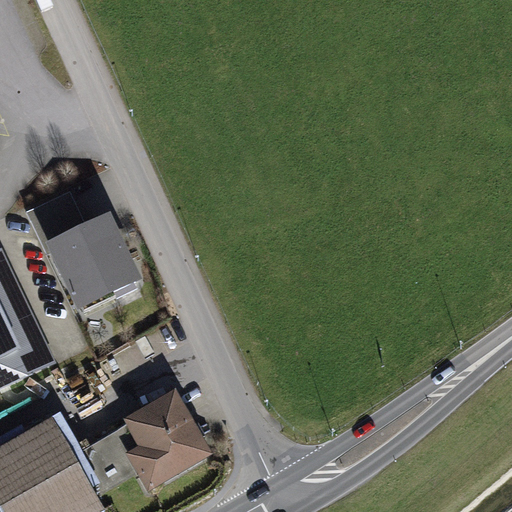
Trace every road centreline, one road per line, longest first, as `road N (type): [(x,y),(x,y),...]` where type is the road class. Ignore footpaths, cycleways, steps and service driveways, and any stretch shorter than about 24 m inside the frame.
road 1 (residential): [(283,502),(53,0)]
road 2 (secondary): [(283,502),(511,338)]
